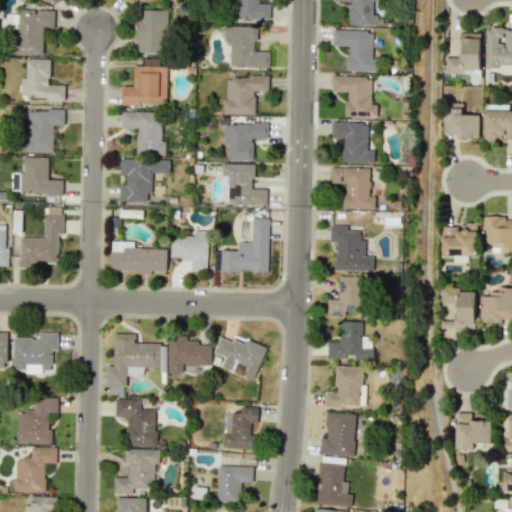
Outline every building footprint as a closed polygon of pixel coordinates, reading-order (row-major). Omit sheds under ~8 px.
[(348,24),(377,24),(377,0),(333,0),(333,1),(349,1),(348,24)] [(270,19),(270,2),(235,1),(235,19),(270,19)] [(168,10),(135,9),(134,52),(167,53),(168,10)] [(42,55),(42,29),(53,29),(54,10),(19,10),(19,14),(3,14),(3,29),(15,29),(14,54),(42,55)] [(229,66),(269,66),(269,51),(255,51),(255,26),(224,26),(224,38),(229,38),(229,66)] [(511,30),(502,30),(502,27),(485,27),(485,66),(511,66),(511,30)] [(346,70),(372,70),(372,31),(333,30),(333,46),(346,46),(346,70)] [(445,73),(464,73),(464,70),(479,71),(480,33),(460,32),(459,56),(446,56),(445,73)] [(64,98),(64,85),(49,84),(49,59),(26,58),(25,78),(20,77),(20,97),(64,98)] [(167,66),(133,65),(132,86),(122,86),(121,103),(165,104),(167,66)] [(268,76),(224,76),(224,114),(254,114),(254,91),(268,91),(268,76)] [(345,117),(376,117),(377,104),(370,104),(371,77),(332,76),(331,91),(345,92),(345,117)] [(462,103),(444,103),(445,134),(457,134),(457,138),(479,138),(478,114),(462,115),(462,103)] [(64,125),(63,110),(25,111),(26,153),(53,152),(52,125),(64,125)] [(511,110),(484,110),(483,141),(496,141),(496,138),(511,138),(511,110)] [(121,127),(136,128),(136,154),(165,154),(165,140),(161,140),(161,111),(121,111),(121,127)] [(330,137),(342,137),(342,162),(373,163),(374,150),(367,150),(367,123),(331,122),(330,137)] [(252,160),(252,138),(268,138),(268,123),(223,123),(223,143),(228,143),(228,160),(252,160)] [(62,193),(62,180),(47,179),(47,157),(24,157),(24,173),(11,173),(10,193),(62,193)] [(146,201),(147,193),(151,193),(152,172),(169,173),(169,160),(120,158),(119,175),(126,175),(125,184),(119,183),(119,201),(146,201)] [(253,163),(221,163),(221,186),(227,186),(227,203),(265,204),(266,189),(253,188),(253,163)] [(369,168),(329,167),(329,183),(343,183),(343,208),(374,208),(374,196),(368,196),(369,168)] [(62,235),(63,214),(44,214),(43,238),(20,237),(19,264),(57,265),(58,234),(62,235)] [(511,251),(511,219),(505,219),(505,215),(482,216),(483,243),(491,243),(491,252),(511,251)] [(220,271),(267,272),(269,218),(252,218),(251,242),(237,242),(237,250),(220,250),(220,271)] [(442,228),(442,255),(476,254),(476,222),(464,223),(464,227),(442,228)] [(335,270),(372,271),(372,256),(364,256),(364,239),(358,239),(358,231),(347,230),(347,225),(329,225),(329,242),(335,242),(335,270)] [(191,271),(207,271),(207,230),(194,230),(194,236),(170,236),(170,259),(191,259),(191,271)] [(166,248),(133,248),(133,241),(110,241),(109,271),(166,271),(166,248)] [(362,276),(339,276),(338,299),(327,299),(327,315),(346,315),(346,310),(361,311),(362,276)] [(511,318),(511,287),(496,287),(496,294),(480,294),(479,323),(502,323),(502,318),(511,318)] [(440,328),(474,329),(475,289),(441,289),(440,328)] [(362,321),(339,321),(339,342),(327,341),(326,358),(345,359),(345,358),(371,358),(372,339),(362,338),(362,321)] [(12,338),(12,369),(26,370),(26,365),(40,365),(40,370),(51,370),(52,350),(56,350),(57,332),(38,332),(38,338),(12,338)] [(135,343),(135,334),(113,333),(113,366),(107,365),(107,394),(124,394),(124,375),(143,376),(143,367),(159,367),(159,343),(135,343)] [(210,365),(210,343),(186,342),(186,335),(168,335),(167,372),(182,372),(182,365),(210,365)] [(265,346),(246,340),(245,345),(219,336),(213,353),(225,357),(221,368),(254,380),(265,346)] [(324,406),(359,407),(360,366),(335,366),(335,392),(324,391),(324,406)] [(511,408),(511,372),(507,372),(507,381),(501,381),(501,408),(511,408)] [(57,398),(34,397),(34,411),(17,410),(17,442),(51,442),(51,430),(47,429),(47,413),(57,413),(57,398)] [(155,446),(156,409),(140,408),(140,399),(114,399),(114,416),(126,417),(125,445),(155,446)] [(223,447),(251,449),(252,422),(257,422),(257,407),(240,406),(240,412),(225,411),(223,447)] [(355,413),(326,412),(325,437),(321,437),(320,454),(354,456),(355,413)] [(455,449),(473,450),(473,443),(489,443),(490,421),(470,420),(470,412),(456,412),(455,449)] [(14,491),(44,492),(45,463),(56,463),(56,447),(31,446),(30,458),(15,458),(14,491)] [(113,494),(133,494),(133,488),(153,489),(154,464),(158,464),(158,449),(125,448),(124,477),(113,476),(113,494)] [(344,464),(318,462),(317,478),(319,479),(317,503),(351,506),(353,492),(347,492),(348,481),(342,481),(344,464)] [(216,500),(239,501),(240,481),(252,482),(252,466),(217,465),(216,500)] [(511,474),(502,474),(502,491),(511,491),(511,474)] [(53,511),(54,496),(29,496),(29,505),(23,505),(23,511),(53,511)] [(144,511),(145,498),(115,497),(114,511),(144,511)]
